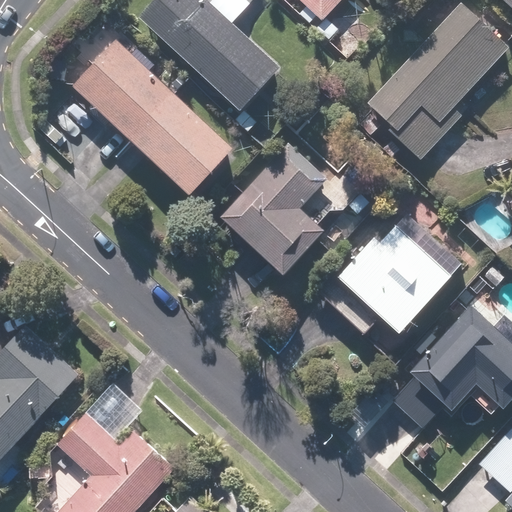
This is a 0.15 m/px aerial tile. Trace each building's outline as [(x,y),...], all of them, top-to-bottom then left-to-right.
[(151,0),(133,20),(232,117),(277,72),(229,25),(253,0),(151,0)] [(338,28),(324,14),(337,0),(287,0),(328,39),(338,28)] [(511,0),(488,0),(508,18),(511,13),(511,0)] [(366,140),(381,124),(385,129),(382,132),(415,163),(458,118),(449,110),(504,52),(455,6),(361,106),(365,110),(351,125),(366,140)] [(113,41),(67,88),(180,199),(226,152),(113,41)] [(296,210),(323,183),(285,146),(213,218),(274,279),(319,234),(296,210)] [(456,265),(400,214),(375,241),(367,234),(313,294),(359,335),(372,321),(390,338),(456,265)] [(511,393),(511,351),(509,348),(511,344),(511,319),(505,313),(489,329),(468,307),(380,393),(418,430),(438,410),(442,414),(469,387),(494,411),(511,393)] [(0,459),(74,375),(20,327),(0,350),(0,459)] [(139,411),(110,383),(52,445),(86,477),(52,511),(134,511),(172,472),(130,433),(116,447),(110,442),(139,411)] [(511,511),(511,488),(499,503),(509,511),(511,511)] [(198,511),(185,499),(172,511),(198,511)]
